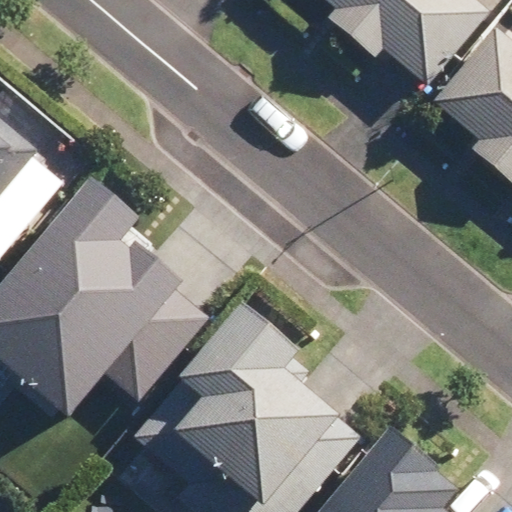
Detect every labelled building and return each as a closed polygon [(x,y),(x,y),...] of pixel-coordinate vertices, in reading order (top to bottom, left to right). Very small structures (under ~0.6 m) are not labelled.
[(300,0),(331,26),(321,38),(366,76),(377,63),(418,98),(487,16),(471,3),(474,0),(300,0)] [(511,46),(494,31),(428,109),(474,149),(467,157),(509,192),(511,189),(511,46)] [(0,215),(19,231),(50,194),(0,153),(0,215)] [(146,248),(88,197),(0,297),(0,381),(63,437),(182,303),(134,261),(146,248)] [(300,366),(234,315),(130,448),(192,497),(180,511),(278,511),(340,434),(282,389),(300,366)] [(453,511),(458,507),(379,443),(322,511),(453,511)]
